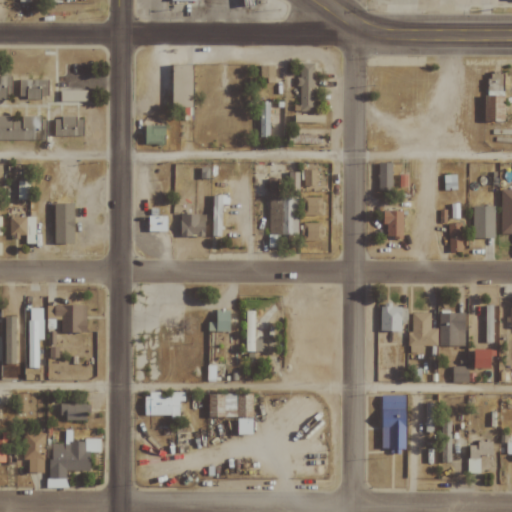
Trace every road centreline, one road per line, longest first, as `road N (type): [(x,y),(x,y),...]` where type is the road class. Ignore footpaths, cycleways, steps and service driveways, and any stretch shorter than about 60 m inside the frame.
road 1 (residential): [(350,511),(353,0)]
road 2 (secondary): [(119,511),(121,0)]
road 3 (residential): [(511,505),(119,505)]
road 4 (residential): [(511,272),(120,271)]
road 5 (secondary): [(353,33),(121,36)]
road 6 (tertiary): [(511,33),(353,33)]
road 7 (secondary): [(121,36),(0,34)]
road 8 (residential): [(120,271),(0,271)]
